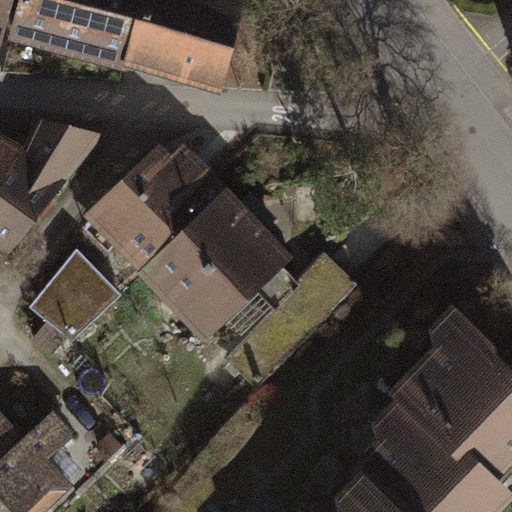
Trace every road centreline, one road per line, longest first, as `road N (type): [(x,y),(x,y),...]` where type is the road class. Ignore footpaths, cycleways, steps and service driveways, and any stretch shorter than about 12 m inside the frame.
road 1 (residential): [(0,93),(474,129)]
road 2 (residential): [(381,0),(474,129)]
